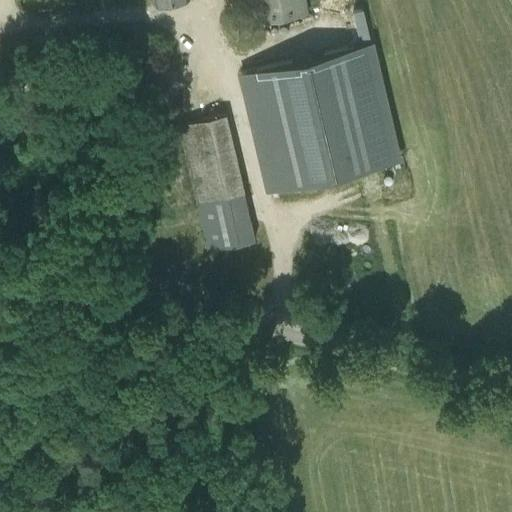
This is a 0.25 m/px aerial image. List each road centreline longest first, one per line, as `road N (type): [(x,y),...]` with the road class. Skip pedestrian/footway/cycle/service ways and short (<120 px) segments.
road 1 (unclassified): [(511,390),(0,269)]
road 2 (track): [(151,305),(0,460)]
road 3 (track): [(247,326),(265,511)]
